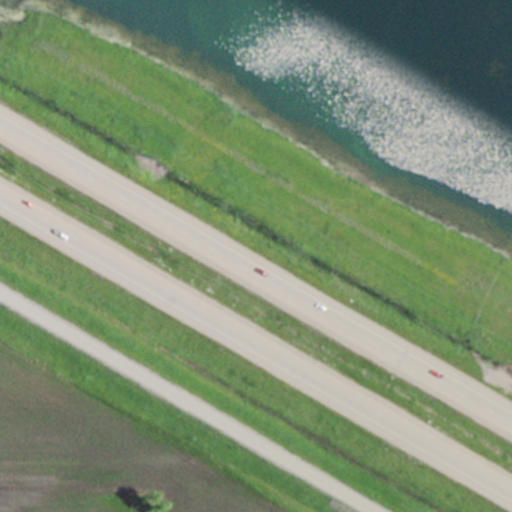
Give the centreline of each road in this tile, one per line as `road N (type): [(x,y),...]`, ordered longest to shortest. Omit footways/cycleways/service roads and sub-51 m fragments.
road 1 (motorway): [(511,424),(0,125)]
road 2 (motorway): [(0,192),(511,491)]
road 3 (residential): [(375,511),(0,292)]
